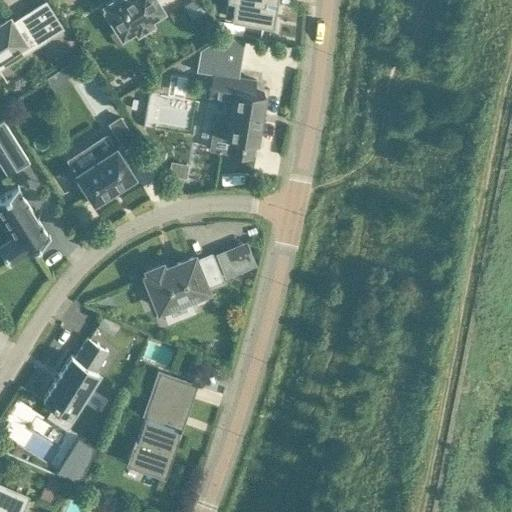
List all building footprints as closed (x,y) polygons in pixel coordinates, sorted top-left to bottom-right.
[(120,0),(112,0),(106,4),(108,8),(106,9),(107,10),(103,13),(111,25),(115,23),(124,38),(150,22),(147,18),(161,9),(154,0),(120,0)] [(199,0),(189,0),(183,5),(192,19),(206,10),(199,0)] [(233,0),(230,16),(272,25),(275,0),(233,0)] [(9,17),(0,22),(0,66),(61,27),(45,1),(12,22),(9,17)] [(200,49),(196,70),(212,73),(208,95),(232,99),(225,137),(231,138),(228,154),(251,158),(253,142),(256,142),(264,93),(254,91),(256,80),(238,77),(245,39),(221,35),(200,49)] [(123,93),(113,97),(123,118),(133,114),(123,93)] [(109,123),(123,144),(133,137),(120,116),(109,123)] [(4,151),(16,170),(29,161),(3,119),(0,120),(0,144),(2,148),(0,148),(0,149),(2,153),(4,151)] [(115,147),(114,148),(105,134),(92,143),(100,156),(75,173),(93,201),(134,175),(115,147)] [(225,165),(226,145),(194,144),(194,164),(225,165)] [(220,184),(222,170),(208,167),(206,181),(220,184)] [(0,249),(9,263),(10,262),(9,261),(50,236),(49,234),(48,235),(17,187),(18,186),(18,185),(0,196),(0,225),(8,238),(0,243),(0,249)] [(232,274),(222,249),(215,252),(225,277),(232,274)] [(150,274),(146,276),(159,307),(161,307),(167,323),(197,311),(190,295),(206,289),(204,285),(221,279),(211,254),(194,261),(193,257),(162,269),(161,265),(148,270),(150,274)] [(130,329),(122,343),(134,350),(142,337),(130,329)] [(95,370),(108,350),(88,337),(75,357),(71,355),(43,399),(69,416),(97,372),(95,370)] [(164,401),(167,391),(162,389),(155,386),(154,385),(136,438),(134,437),(135,435),(133,434),(124,461),(164,474),(180,427),(178,427),(178,428),(173,427),(180,408),(184,410),(184,411),(185,411),(190,398),(174,393),(170,404),(164,401)] [(49,477),(41,496),(52,501),(61,482),(49,477)] [(0,511),(20,511),(27,496),(0,484),(0,511)]
